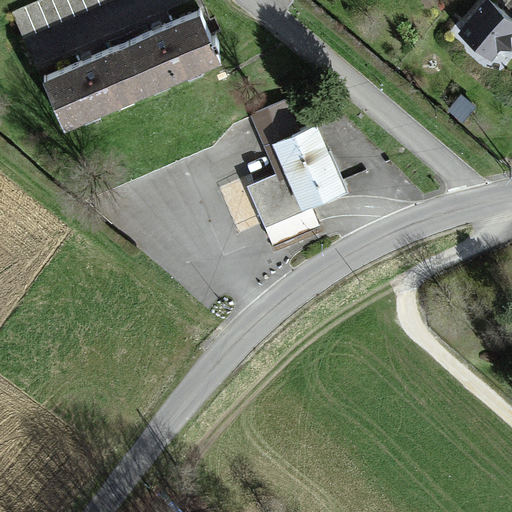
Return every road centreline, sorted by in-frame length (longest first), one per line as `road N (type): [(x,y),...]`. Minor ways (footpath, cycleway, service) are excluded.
road 1 (tertiary): [(105,511),(198,388),(316,278),(427,223),(511,198)]
road 2 (track): [(239,345),(0,145)]
